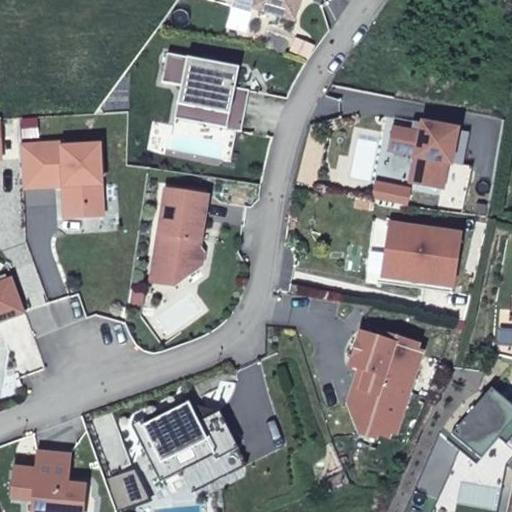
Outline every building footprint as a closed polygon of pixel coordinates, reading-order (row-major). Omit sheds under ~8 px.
[(253,0),(252,7),(292,20),(297,0),(253,0)] [(237,67),(165,53),(159,82),(179,86),(175,104),(203,110),(200,124),(239,132),(248,90),(233,87),(237,67)] [(175,104),(172,119),(200,124),(203,110),(175,104)] [(420,123),(411,121),(408,132),(418,134),(420,123)] [(386,149),(414,155),(408,184),(439,190),(445,163),(448,164),(455,131),(420,123),(418,134),(408,132),(390,128),(386,149)] [(461,167),(468,133),(455,131),(448,164),(461,167)] [(99,201),(95,145),(60,148),(59,144),(18,146),(20,189),(61,186),(63,219),(86,217),(85,202),(99,201)] [(205,196),(163,190),(152,259),(172,286),(199,266),(201,253),(197,248),(205,196)] [(85,202),(86,217),(100,216),(99,201),(85,202)] [(458,234),(388,224),(385,241),(389,242),(388,249),(383,253),(380,276),(412,281),(414,270),(452,276),(458,234)] [(149,282),(172,286),(152,259),(149,282)] [(414,270),(412,281),(450,287),(452,276),(414,270)] [(0,321),(23,313),(11,279),(0,283),(0,321)] [(511,325),(509,324),(500,358),(511,361),(511,325)] [(346,405),(357,435),(372,440),(374,435),(385,439),(387,433),(393,435),(402,409),(398,408),(408,379),(411,380),(420,353),(414,351),(416,346),(377,333),(375,338),(359,333),(348,366),(358,369),(346,405)] [(507,457),(511,451),(511,399),(509,403),(492,386),(450,429),(472,449),(466,471),(501,480),(507,457)] [(186,403),(140,426),(145,438),(138,442),(158,483),(180,472),(191,493),(223,477),(215,460),(237,449),(218,411),(196,422),(186,403)] [(129,425),(138,442),(145,438),(140,426),(137,421),(129,425)] [(223,477),(245,466),(237,449),(215,460),(223,477)] [(31,501),(29,511),(80,511),(83,487),(65,485),(68,456),(35,453),(34,464),(34,471),(12,469),(9,499),(31,501)] [(34,464),(13,462),(12,469),(34,471),(34,464)] [(133,469),(103,480),(115,511),(116,511),(149,500),(133,469)]
